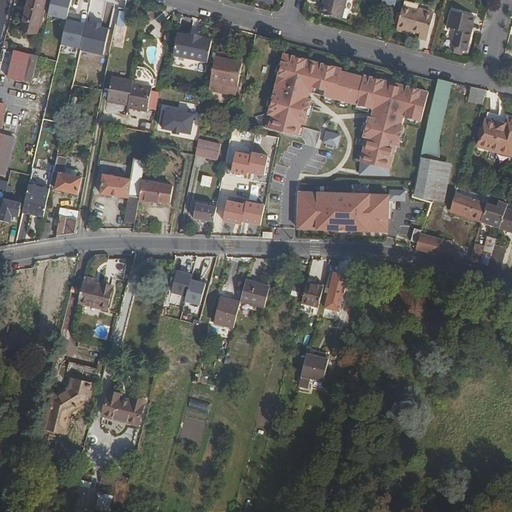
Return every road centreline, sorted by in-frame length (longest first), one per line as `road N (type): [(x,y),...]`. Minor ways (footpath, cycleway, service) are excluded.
road 1 (tertiary): [(0,257),(129,242),(360,250),(511,284)]
road 2 (residential): [(285,28),(476,77),(503,0)]
